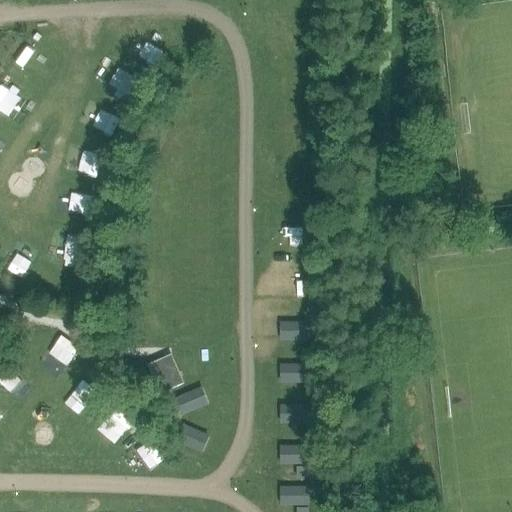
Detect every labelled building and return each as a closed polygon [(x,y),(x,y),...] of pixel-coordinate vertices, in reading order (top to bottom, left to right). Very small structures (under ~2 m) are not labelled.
[(246,110),(247,134),(255,134),(255,110),(246,110)] [(268,150),(269,128),(259,127),(258,150),(268,150)] [(247,141),(246,161),(254,161),(255,142),(247,141)] [(246,171),(246,190),(255,190),(255,171),(246,171)] [(245,208),(246,231),(257,230),(256,207),(245,208)] [(269,301),(259,302),(260,326),(270,325),(269,301)] [(246,305),(247,330),(258,330),(257,305),(246,305)] [(307,340),(307,324),(287,324),(287,340),(307,340)] [(170,355),(147,366),(159,395),(183,384),(170,355)] [(307,366),(287,366),(287,382),(307,382),(307,366)] [(182,414),(185,413),(200,406),(194,392),(176,400),(179,406),(182,414)] [(307,423),(307,407),(287,407),(287,423),(307,423)] [(201,434),(183,426),(176,441),(182,443),(195,449),(201,434)] [(307,464),(307,448),(287,448),(287,464),(307,464)] [(307,489),(287,489),(287,505),(307,505),(307,489)]
